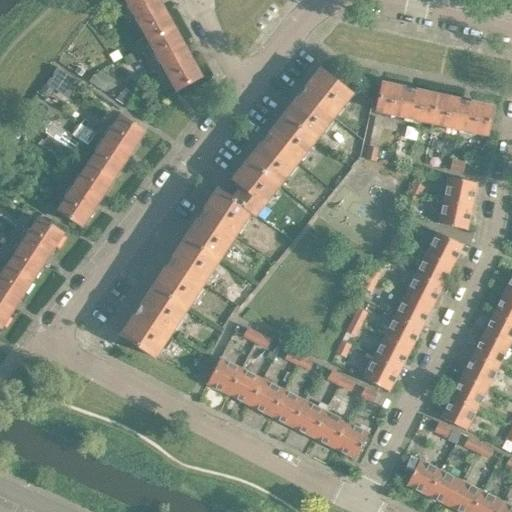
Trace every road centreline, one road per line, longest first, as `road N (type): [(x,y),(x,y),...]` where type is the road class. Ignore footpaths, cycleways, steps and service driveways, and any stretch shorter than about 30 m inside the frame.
road 1 (residential): [(364,507),(40,340),(244,93)]
road 2 (residential): [(511,176),(486,266),(364,507)]
road 3 (residential): [(511,33),(333,2)]
road 4 (residential): [(244,93),(302,19),(333,2)]
